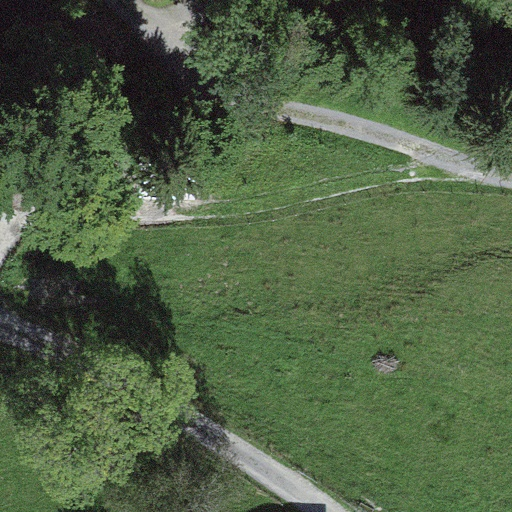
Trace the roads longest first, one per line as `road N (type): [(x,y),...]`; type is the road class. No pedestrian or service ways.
road 1 (track): [(511,180),(418,168),(223,208),(70,200),(8,235),(0,251)]
road 2 (track): [(0,320),(108,372),(326,511)]
road 3 (track): [(418,168),(330,120),(201,92),(187,42),(207,0)]
